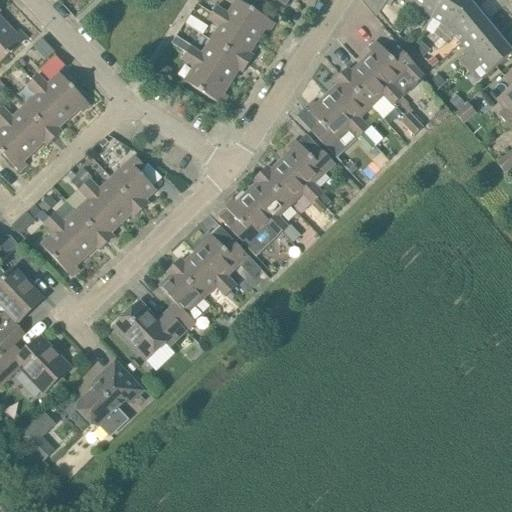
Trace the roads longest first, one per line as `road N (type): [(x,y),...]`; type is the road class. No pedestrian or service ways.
road 1 (residential): [(96,354),(69,320),(228,167)]
road 2 (residential): [(341,0),(228,167)]
road 3 (residential): [(7,213),(130,105)]
road 4 (residential): [(130,105),(33,0)]
